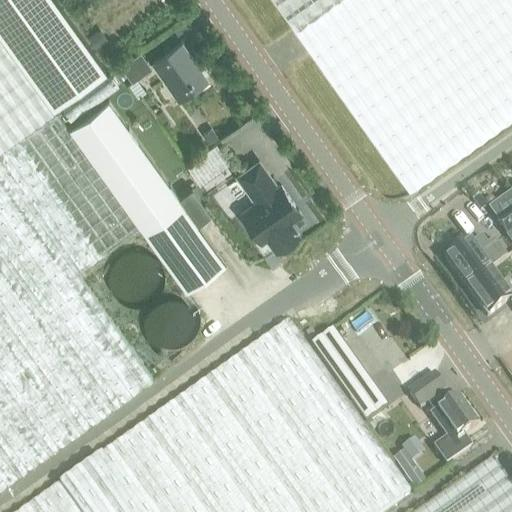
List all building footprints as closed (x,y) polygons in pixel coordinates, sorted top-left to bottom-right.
[(0,0),(0,145),(54,107),(107,69),(59,0),(0,0)] [(511,0),(274,0),(293,26),(408,189),(490,132),(511,115),(511,0)] [(100,30),(89,38),(96,48),(107,40),(100,30)] [(181,44),(154,63),(179,99),(206,80),(203,76),(206,73),(198,61),(195,63),(181,44)] [(140,53),(121,66),(132,81),(151,68),(140,53)] [(122,68),(115,73),(120,80),(127,75),(122,68)] [(108,99),(68,127),(140,226),(186,290),(226,262),(200,225),(198,223),(211,214),(192,188),(179,198),(108,99)] [(78,271),(140,226),(68,127),(54,107),(0,145),(0,489),(8,483),(153,378),(78,271)] [(218,137),(211,127),(202,134),(208,143),(218,137)] [(216,143),(186,164),(199,183),(201,185),(230,163),(229,162),(216,143)] [(259,161),(238,176),(257,202),(241,213),(249,225),(260,240),(267,236),(277,250),(281,246),(286,247),(290,246),(293,243),(293,238),(298,235),(291,225),(288,221),(301,212),(281,185),(277,187),(259,161)] [(511,194),(488,211),(498,224),(496,225),(511,246),(511,194)] [(468,243),(444,260),(466,290),(490,273),(489,272),(506,261),(493,244),(487,249),(481,240),(471,247),(468,243)] [(160,286),(160,281),(158,276),(156,271),(153,267),(148,263),(144,260),(140,259),(134,258),(129,258),(123,259),(118,261),(112,265),(108,270),(106,275),(104,279),(103,285),(104,290),(105,296),(108,301),(111,305),(115,308),(120,312),(130,314),(137,314),(142,312),(147,310),(151,306),(155,302),(158,297),(159,292),(160,286)] [(490,273),(466,290),(487,318),(509,302),(511,305),(511,306),(511,307),(511,286),(508,281),(500,287),(490,273)] [(197,332),(197,331),(196,326),(195,321),(192,316),(188,312),(184,309),(180,307),(173,305),(168,305),(162,307),(159,308),(154,311),(150,315),(146,323),(145,327),(144,332),(145,338),(147,343),(150,348),(153,351),(158,355),(162,356),(167,357),(172,358),(176,357),(181,355),(186,353),(189,350),(193,345),(195,341),(197,332)] [(383,511),(407,495),(288,325),(100,458),(138,511),(383,511)] [(466,435),(477,427),(458,399),(448,405),(442,396),(447,392),(435,376),(408,395),(420,412),(428,406),(435,416),(431,419),(450,445),(439,453),(448,465),(471,449),(463,438),(466,435)] [(424,483),(404,455),(393,463),(413,491),(424,483)] [(76,511),(138,511),(100,458),(59,487),(76,511)] [(511,511),(511,489),(493,462),(420,511),(511,511)] [(76,511),(59,487),(23,511),(76,511)]
